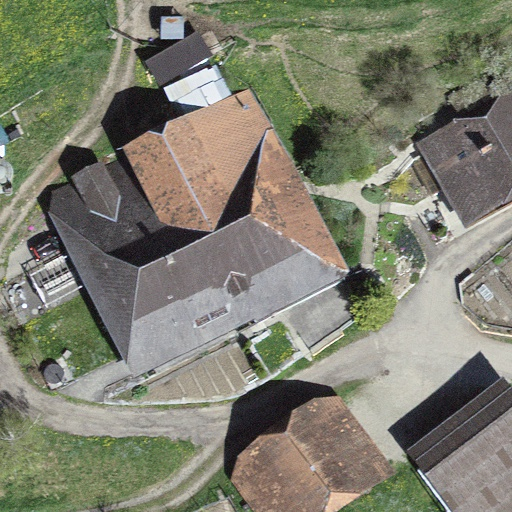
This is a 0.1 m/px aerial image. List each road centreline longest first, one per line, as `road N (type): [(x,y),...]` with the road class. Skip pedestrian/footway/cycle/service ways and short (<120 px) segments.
road 1 (track): [(408,330),(350,357),(282,412),(113,422),(55,409),(12,379),(0,355)]
road 2 (track): [(0,241),(42,172),(107,103),(116,0)]
